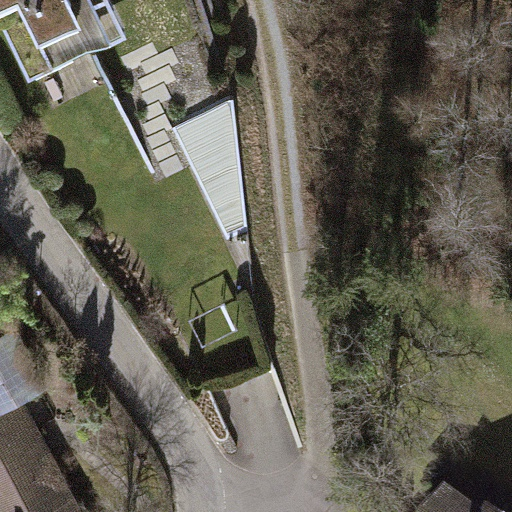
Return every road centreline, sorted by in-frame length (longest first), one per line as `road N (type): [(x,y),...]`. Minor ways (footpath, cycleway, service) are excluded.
road 1 (track): [(323,455),(277,74),(260,0)]
road 2 (residential): [(0,168),(188,443),(203,511)]
